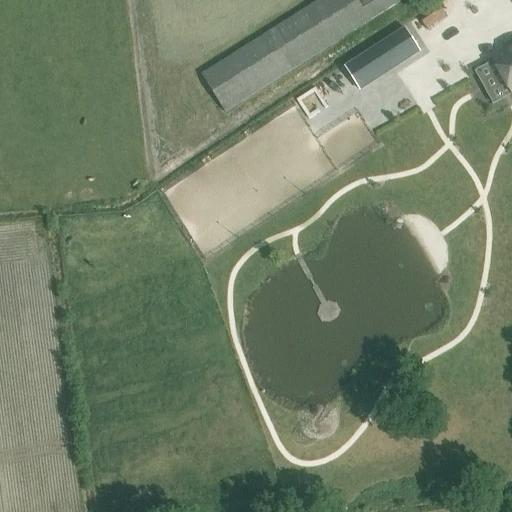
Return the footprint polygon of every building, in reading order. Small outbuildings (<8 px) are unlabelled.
[(225,112),(403,0),(409,9),(423,0),(321,0),(202,75),(225,112)] [(442,0),(429,8),(439,24),(477,0),(442,0)] [(342,72),(356,92),(369,84),(366,79),(406,52),(409,57),(416,53),(403,33),(342,72)] [(511,50),(494,61),(511,92),(511,50)] [(431,418),(439,388),(416,383),(408,413),(431,418)]
